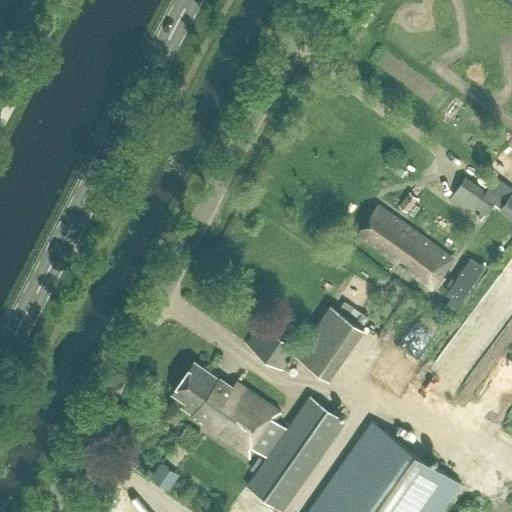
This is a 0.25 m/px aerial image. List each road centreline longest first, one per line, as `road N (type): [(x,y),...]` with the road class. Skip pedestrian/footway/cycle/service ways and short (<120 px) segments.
road 1 (unclassified): [(47,511),(313,0)]
road 2 (primary): [(0,363),(188,0)]
